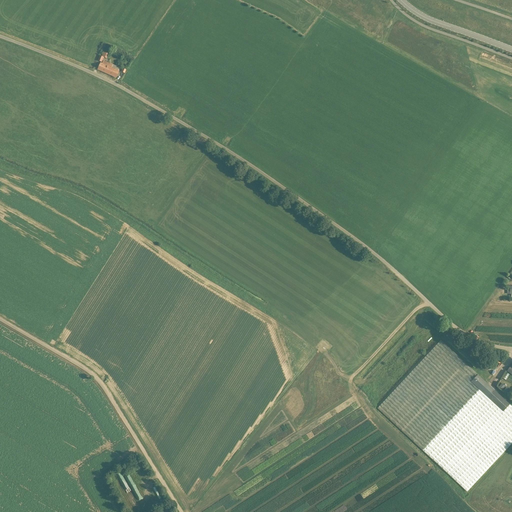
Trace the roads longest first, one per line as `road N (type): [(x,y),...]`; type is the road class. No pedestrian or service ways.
road 1 (unclassified): [(511,348),(461,331),(360,242),(223,147),(91,72),(0,36)]
road 2 (unclassified): [(0,319),(101,383),(178,511)]
road 3 (tertiary): [(511,49),(430,20),(399,0)]
